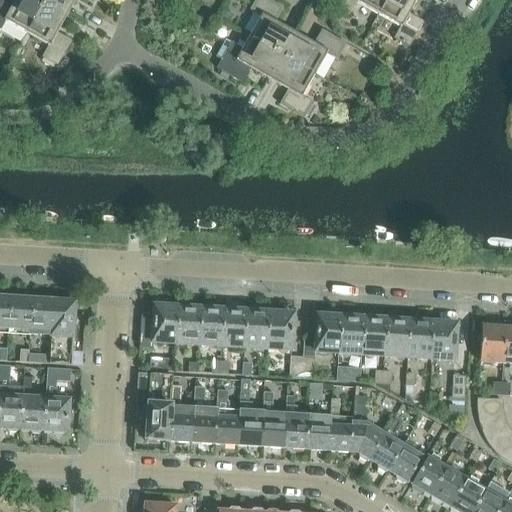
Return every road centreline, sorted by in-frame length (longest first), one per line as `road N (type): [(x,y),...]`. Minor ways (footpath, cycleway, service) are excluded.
road 1 (residential): [(121,50),(273,129),(299,138),(360,138),(396,117),(411,97),(463,0)]
road 2 (residential): [(511,287),(119,261)]
road 3 (residential): [(375,511),(313,484),(104,466)]
road 4 (residential): [(104,466),(119,261)]
road 5 (residential): [(121,50),(63,104),(0,119)]
